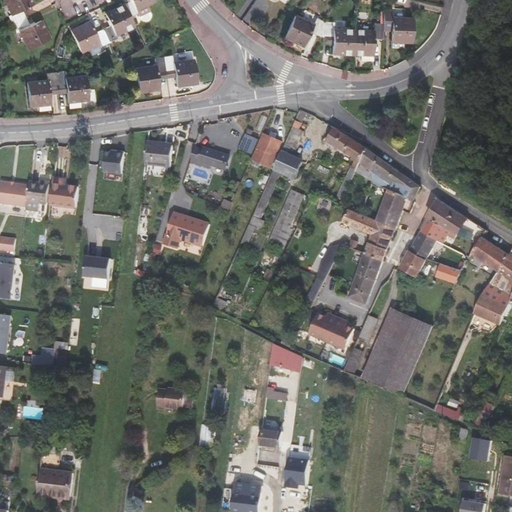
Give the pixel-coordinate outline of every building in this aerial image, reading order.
[(3,0),(11,15),(9,16),(17,33),(19,32),(28,50),(51,39),(41,20),(30,25),(22,11),(34,5),(31,0),(3,0)] [(70,30),(81,53),(100,44),(101,46),(117,38),(116,36),(135,27),(131,18),(138,14),(136,11),(155,2),(154,0),(130,0),(104,13),(110,25),(95,33),(89,21),(70,30)] [(391,31),(390,43),(401,43),(412,43),(413,17),(392,16),(392,10),(383,10),(382,23),(374,23),(374,29),(333,28),(333,22),(324,22),(317,18),(314,24),(295,15),(283,38),(292,42),(293,41),(304,45),(311,32),(320,36),(323,37),(333,37),(332,43),(332,55),(361,56),(361,61),(373,62),(373,56),(374,39),(382,39),(383,31),(391,31)] [(159,87),(158,77),(157,71),(173,69),(174,75),(176,85),(186,83),(186,86),(197,84),(194,59),(172,62),(171,56),(155,58),(155,65),(135,68),(138,93),(149,91),(148,89),(159,87)] [(66,92),(67,103),(78,102),(79,102),(88,101),(86,75),(64,78),(63,71),(47,73),(48,80),(27,82),(30,107),(40,106),(39,104),(50,102),(49,93),(49,88),(65,86),(66,92)] [(308,112),(301,109),(300,112),(299,115),(297,120),(303,123),(308,112)] [(303,123),(297,120),(294,126),(300,129),(303,123)] [(357,158),(361,161),(368,148),(358,142),(337,128),(336,127),(328,140),(357,158)] [(240,147),(253,154),(261,139),(248,132),(240,147)] [(283,141),(276,138),(271,136),(265,133),(253,159),(271,168),(283,141)] [(300,140),(290,135),(282,152),(288,154),(292,146),(296,148),(300,140)] [(161,142),(149,140),(146,163),(172,166),(174,144),(161,142)] [(205,148),(197,146),(192,160),(210,166),(211,162),(227,167),(231,154),(205,146),(205,148)] [(360,163),(371,171),(373,182),(390,189),(398,192),(406,195),(415,201),(422,187),(421,186),(391,165),(376,154),(368,148),(361,161),(360,163)] [(275,168),(283,171),(296,177),(303,161),(288,154),(282,152),(275,168)] [(113,157),(110,187),(125,188),(128,159),(113,157)] [(335,195),(343,198),(360,163),(361,161),(357,158),(352,167),(340,192),(337,191),(335,195)] [(262,219),(283,171),(275,168),(254,216),(262,219)] [(64,179),(55,177),(51,205),(78,208),(80,186),(68,185),(64,184),(64,179)] [(49,204),(51,183),(42,182),(31,180),(30,184),(29,192),(28,200),(28,202),(28,205),(27,208),(42,210),(43,203),(49,204)] [(29,192),(30,184),(2,181),(0,196),(0,201),(28,205),(28,202),(28,200),(29,192)] [(292,189),(269,242),(284,250),(293,230),(291,228),(306,195),(292,189)] [(390,189),(378,220),(397,228),(405,210),(411,213),(417,203),(415,201),(406,195),(398,192),(390,189)] [(474,235),(479,225),(463,215),(440,200),(439,199),(432,212),(429,218),(445,227),(447,225),(463,233),(466,231),(474,235)] [(373,234),(392,242),(397,228),(378,220),(362,214),(349,208),(343,222),(373,234)] [(176,211),(165,244),(179,248),(182,239),(204,247),(212,223),(176,211)] [(150,216),(141,215),(139,233),(148,235),(150,216)] [(262,219),(254,216),(251,223),(259,227),(262,228),(266,221),(262,219)] [(438,240),(440,237),(446,240),(449,236),(455,239),(458,233),(462,235),(472,240),(474,235),(466,231),(463,233),(447,225),(445,227),(429,218),(421,231),(438,240)] [(259,227),(251,223),(242,242),(248,244),(256,229),(257,229),(259,227)] [(427,259),(430,255),(438,240),(421,231),(410,251),(427,259)] [(373,234),(370,242),(389,249),(392,242),(373,234)] [(16,250),(18,238),(3,236),(1,248),(16,250)] [(473,252),(499,272),(511,254),(484,237),(482,239),(473,252)] [(352,239),(349,247),(357,250),(359,242),(352,239)] [(370,242),(365,253),(384,261),(389,249),(370,242)] [(318,277),(308,297),(315,301),(340,251),(334,248),(333,247),(332,247),(331,248),(322,265),(326,267),(320,278),(318,277)] [(410,251),(401,268),(418,277),(427,259),(410,251)] [(511,278),(511,252),(511,254),(499,272),(498,272),(494,279),(499,282),(502,278),(504,280),(507,277),(511,280),(511,278)] [(384,261),(365,253),(361,264),(380,270),(384,261)] [(84,275),(109,278),(112,258),(87,255),(84,275)] [(0,296),(13,298),(17,264),(0,261),(0,296)] [(379,273),(380,270),(361,264),(360,266),(379,273)] [(461,271),(442,264),(437,277),(455,283),(461,271)] [(358,274),(353,287),(371,294),(376,280),(379,273),(360,266),(358,273),(358,274)] [(511,280),(507,277),(504,280),(502,278),(499,282),(494,279),(489,286),(511,296),(511,280)] [(508,306),(510,301),(511,300),(511,297),(511,296),(489,286),(485,291),(484,291),(483,295),(508,306)] [(371,294),(353,287),(350,297),(366,302),(371,294)] [(475,313),(501,324),(503,320),(511,302),(510,301),(508,306),(483,295),(475,313)] [(228,302),(218,297),(214,306),(224,311),(228,302)] [(305,303),(312,307),(315,301),(308,297),(305,303)] [(362,377),(404,395),(434,326),(393,307),(362,377)] [(0,352),(8,353),(12,315),(0,313),(0,352)] [(311,333),(330,342),(341,318),(332,314),(331,318),(328,316),(320,313),(311,333)] [(377,318),(370,315),(359,338),(367,342),(377,318)] [(347,320),(341,318),(330,342),(347,349),(356,329),(348,325),(345,324),(347,320)] [(295,340),(301,343),(309,328),(303,324),(295,340)] [(249,345),(269,350),(270,343),(251,338),(249,345)] [(70,342),(56,340),(55,348),(56,348),(69,349),(70,342)] [(303,344),(301,343),(295,340),(291,347),(301,352),(304,347),(303,344)] [(271,364),(286,367),(301,372),(304,356),(274,343),(271,364)] [(56,348),(55,348),(43,346),(42,355),(34,354),(33,362),(33,364),(55,362),(56,348)] [(350,360),(348,364),(345,371),(353,374),(363,351),(355,348),(353,353),(350,360)] [(0,365),(0,396),(5,398),(9,367),(0,365)] [(102,370),(95,369),(93,382),(101,383),(102,370)] [(276,387),(269,386),(267,397),(288,401),(289,393),(276,391),(276,387)] [(164,407),(181,409),(181,406),(193,408),(195,392),(183,391),(183,389),(166,387),(165,389),(157,388),(154,408),(164,409),(164,407)] [(226,387),(220,387),(218,399),(219,399),(217,412),(225,413),(227,400),(224,400),(226,387)] [(461,401),(451,397),(448,404),(458,408),(461,401)] [(458,411),(438,403),(435,410),(459,420),(464,409),(460,407),(458,411)] [(24,418),(44,418),(43,406),(24,406),(24,418)] [(487,423),(474,419),(471,425),(484,430),(487,423)] [(213,425),(203,424),(201,444),(210,445),(213,425)] [(468,429),(463,427),(460,440),(467,441),(467,437),(468,429)] [(262,429),(261,445),(281,448),(283,432),(262,429)] [(467,441),(466,446),(482,448),(483,439),(467,437),(467,441)] [(291,443),(286,484),(308,486),(313,446),(291,443)] [(40,495),(58,497),(59,493),(62,494),(62,495),(72,496),(75,472),(60,470),(61,455),(44,453),(40,495)] [(511,486),(511,456),(506,455),(499,494),(511,495),(511,486)] [(235,491),(232,511),(234,511),(259,511),(262,495),(235,491)] [(462,511),(485,511),(486,505),(464,502),(462,511)]
